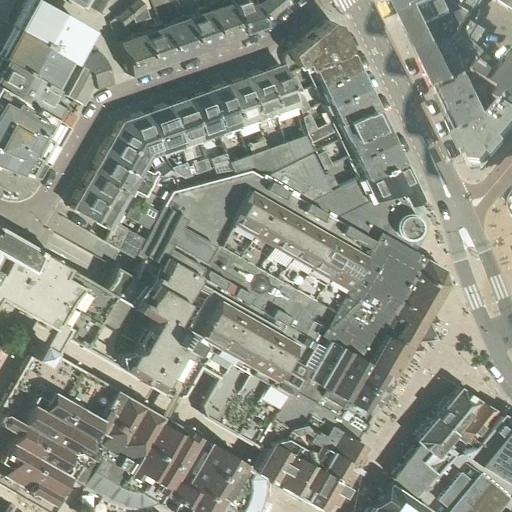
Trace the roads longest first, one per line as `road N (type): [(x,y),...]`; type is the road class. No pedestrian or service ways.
road 1 (residential): [(0,211),(36,212),(85,125),(108,103),(255,51),(313,0)]
road 2 (tertiary): [(460,225),(353,0)]
road 3 (tertiary): [(511,353),(460,225)]
